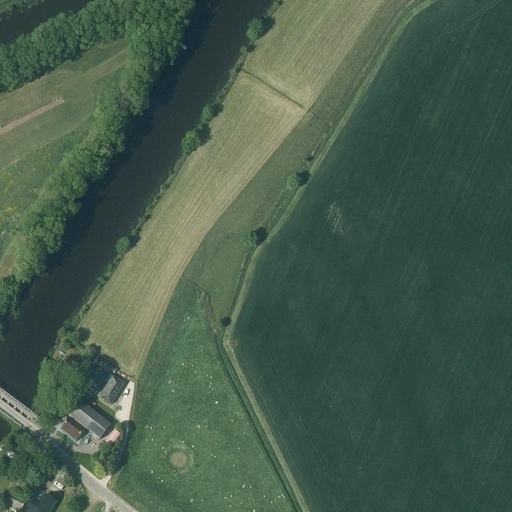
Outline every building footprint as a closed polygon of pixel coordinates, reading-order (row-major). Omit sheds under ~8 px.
[(103,369),(113,375),(117,370),(106,363),(103,369)] [(111,405),(123,385),(109,376),(105,382),(103,381),(104,379),(92,372),(86,382),(97,389),(98,388),(100,390),(96,396),(111,405)] [(99,440),(110,425),(77,400),(66,414),(70,418),(60,430),(76,442),(86,430),(99,440)] [(20,511),(26,501),(6,492),(0,505),(17,511),(20,511)] [(23,511),(50,511),(55,503),(54,503),(54,501),(51,499),(49,500),(44,496),(40,502),(32,497),(23,511)]
